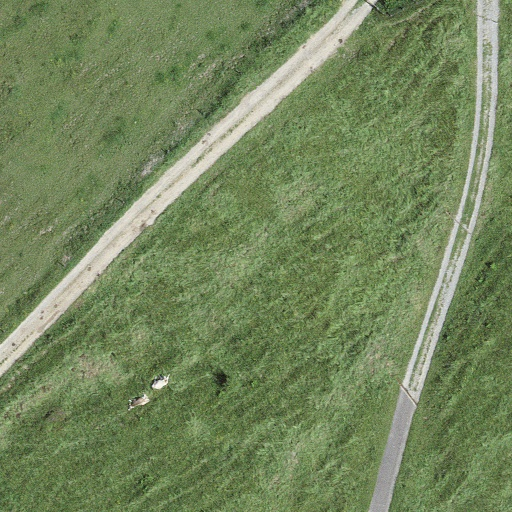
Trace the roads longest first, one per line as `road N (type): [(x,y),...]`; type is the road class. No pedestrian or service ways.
road 1 (track): [(387,511),(410,403),(486,151),(490,0)]
road 2 (track): [(0,369),(365,0)]
